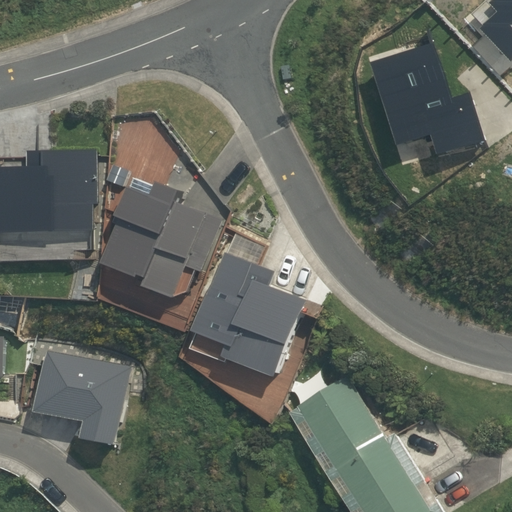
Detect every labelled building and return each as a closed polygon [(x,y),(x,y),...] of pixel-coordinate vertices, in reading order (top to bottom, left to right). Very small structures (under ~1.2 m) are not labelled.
[(511,0),(494,0),(503,9),(485,26),(511,54),(511,0)] [(438,42),(377,61),(402,144),(437,133),(444,152),(489,138),(473,90),(455,96),(438,42)] [(31,165),(0,165),(0,240),(104,236),(103,217),(110,217),(106,147),(31,150),(31,165)] [(206,272),(227,219),(183,203),(188,192),(162,182),(161,187),(139,179),(136,188),(133,187),(122,216),(117,214),(114,223),(122,225),(108,264),(144,278),(145,276),(152,279),(148,287),(180,299),(193,266),(206,272)] [(231,253),(229,253),(197,331),(232,345),(227,357),(281,378),(312,300),(274,286),(279,272),(260,265),(267,246),(238,234),(231,253)] [(0,377),(8,377),(8,338),(0,337),(0,377)] [(135,366),(52,351),(40,412),(89,422),(86,438),(120,445),(135,366)] [(353,378),(295,414),(356,511),(449,511),(400,434),(392,439),(353,378)]
